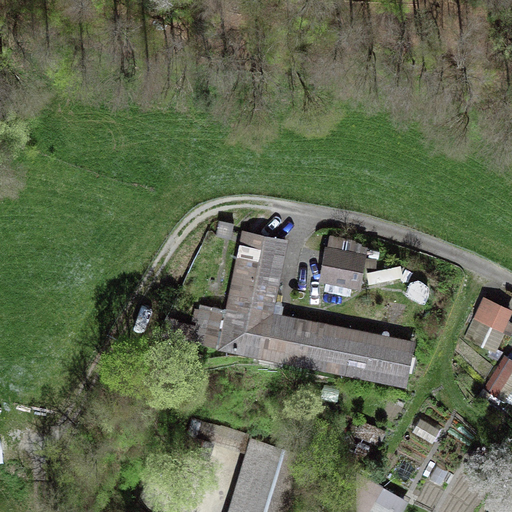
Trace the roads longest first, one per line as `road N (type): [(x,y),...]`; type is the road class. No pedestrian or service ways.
road 1 (track): [(42,511),(66,432),(178,234),(217,205),(294,208)]
road 2 (residential): [(511,282),(416,242),(294,208)]
